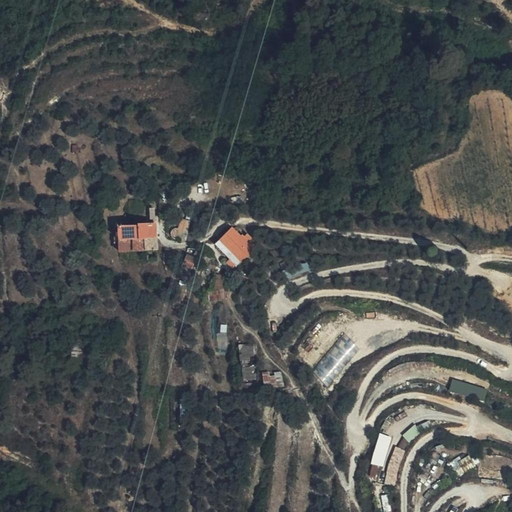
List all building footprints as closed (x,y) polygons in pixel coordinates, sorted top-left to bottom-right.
[(153,180),(155,168),(148,167),(146,179),(153,180)] [(196,217),(196,225),(206,225),(206,217),(196,217)] [(180,220),(174,230),(176,229),(177,230),(179,231),(180,232),(181,234),(181,236),(181,237),(180,239),(185,242),(188,225),(180,220)] [(118,239),(155,238),(154,226),(145,226),(124,225),(118,225),(118,234),(118,239)] [(198,236),(206,231),(206,225),(196,225),(197,236),(198,236)] [(216,245),(227,256),(237,265),(251,249),(231,229),(216,245)] [(155,251),(155,238),(118,239),(118,234),(113,234),(113,246),(118,246),(118,252),(155,251)] [(199,248),(187,250),(185,255),(195,259),(199,248)] [(195,259),(185,255),(180,267),(190,271),(191,267),(195,259)] [(222,285),(213,286),(213,290),(207,290),(207,293),(205,293),(206,300),(227,298),(222,285)] [(61,300),(55,294),(50,300),(55,306),(58,303),(61,307),(63,304),(60,301),(61,300)] [(81,363),(82,342),(73,341),(72,362),(81,363)] [(243,380),(257,378),(254,344),(240,345),(243,380)] [(284,383),(282,370),(263,372),(265,385),(284,383)] [(453,378),(450,391),(485,400),(489,387),(453,378)] [(418,427),(406,433),(408,439),(420,434),(418,427)] [(386,466),(392,435),(380,433),(374,464),(386,466)] [(395,485),(408,450),(398,446),(385,481),(395,485)]
